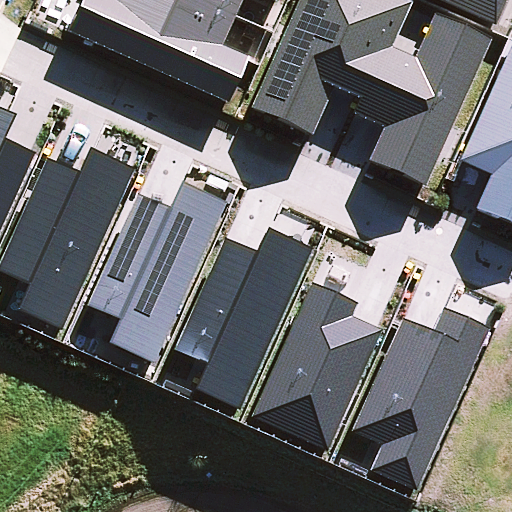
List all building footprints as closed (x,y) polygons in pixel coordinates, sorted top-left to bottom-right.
[(93,0),(81,0),(63,41),(222,111),(243,65),(217,53),(239,0),(252,0),(272,8),(275,0),(108,0),(106,6),(93,0)] [(420,194),(486,45),(429,19),(410,64),(388,54),(407,9),(388,0),(297,0),(244,115),(306,142),(327,97),(352,108),(346,120),(378,136),(363,169),(420,194)] [(416,0),(490,30),(504,0),(416,0)] [(511,237),(511,51),(507,49),(454,168),(484,181),(469,218),(511,237)] [(11,124),(0,119),(0,222),(29,158),(1,145),(11,124)] [(57,337),(129,176),(82,156),(72,179),(40,165),(0,255),(0,283),(21,293),(11,318),(57,337)] [(150,371),(221,209),(175,189),(165,212),(132,198),(83,311),(116,325),(105,351),(150,371)] [(233,420),(307,256),(261,235),(252,258),(218,243),(167,357),(201,372),(187,401),(233,420)] [(355,308),(308,286),(245,425),(321,460),(377,335),(348,322),(355,308)] [(410,499),(482,337),(436,316),(426,339),(395,325),(347,438),(377,452),(364,478),(410,499)]
